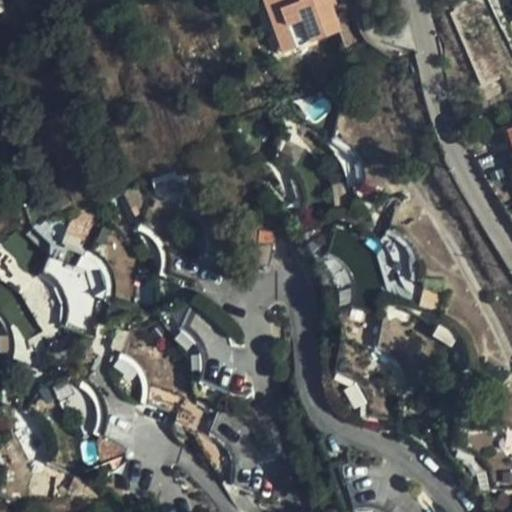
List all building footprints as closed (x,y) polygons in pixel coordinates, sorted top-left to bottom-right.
[(368,44),(355,0),(259,0),(262,10),(260,11),(273,54),(336,35),(341,53),(368,44)] [(391,157),(388,145),(381,133),(372,123),(361,115),(348,107),(335,139),(342,143),(349,150),(355,157),(359,167),(360,177),(358,187),(392,196),(394,181),(394,169),(391,157)] [(328,186),(325,176),(320,166),(315,158),(306,150),(297,143),(288,139),(280,136),(269,169),(272,171),(281,175),(288,181),(293,189),(297,199),(299,209),(297,217),(330,224),(332,215),(332,206),(331,196),(328,186)] [(478,157),(484,174),(507,166),(500,149),(478,157)] [(179,204),(189,174),(163,166),(154,195),(179,204)] [(241,223),(236,210),(229,198),(220,189),(210,181),(197,175),(189,172),(189,174),(179,204),(184,206),(190,209),(199,216),(205,223),(209,233),(211,243),(211,253),(243,261),(244,255),(244,245),(243,234),(241,223)] [(120,191),(136,225),(150,193),(143,180),(120,191)] [(196,254),(193,239),(187,227),(181,215),(171,206),(160,198),(150,193),(136,225),(142,229),(150,233),(157,242),(161,254),(164,268),(164,276),(194,285),(196,277),(197,266),(196,254)] [(449,257),(446,247),(443,241),(438,232),(432,225),(426,219),(419,214),(409,209),(401,206),(390,237),(396,239),(403,244),(409,250),(412,256),(416,262),(419,271),(419,279),(418,288),(451,295),(453,283),(452,275),(451,265),(449,257)] [(63,242),(84,253),(95,230),(74,220),(63,242)] [(140,279),(136,265),(132,254),(125,242),(118,233),(108,227),(98,223),(95,230),(84,253),(91,257),(98,263),(104,273),(107,283),(107,295),(105,304),(136,316),(139,306),(140,294),(140,279)] [(255,230),(251,263),(276,266),(278,249),(279,249),(280,232),(255,230)] [(375,280),(372,272),(368,264),(364,257),(359,252),(353,245),(343,241),(338,235),(328,232),(318,264),(326,268),(332,273),(337,280),(341,286),(343,294),(344,301),(344,308),(379,314),(381,308),(380,296),(379,288),(375,280)] [(91,302),(89,292),(86,282),(82,274),(76,266),(69,257),(62,250),(53,245),(37,276),(41,277),(47,282),(53,289),(56,298),(58,308),(57,319),(55,327),(84,341),(87,331),(90,323),(90,312),(91,302)] [(36,327),(33,317),(27,307),(19,297),(13,291),(4,285),(0,283),(0,323),(3,327),(6,335),(8,345),(8,356),(6,365),(35,380),(37,372),(40,362),(40,347),(39,337),(36,327)] [(501,349),(497,339),(494,331),(483,315),(475,308),(468,302),(460,298),(455,297),(443,329),(451,333),(457,338),(463,345),(468,355),(469,362),(469,372),(468,378),(501,390),(504,381),(503,364),(501,349)] [(229,359),(226,347),(223,337),(219,327),(211,319),(202,311),(192,304),(176,334),(178,336),(183,340),(188,346),(191,352),(194,359),(196,369),(195,378),(193,384),(223,398),(227,392),(230,382),(230,369),(229,359)] [(441,367),(439,358),(437,352),(435,343),(430,335),(425,329),(417,323),(409,316),(400,311),(383,342),(393,346),(398,353),(403,361),(406,370),(407,380),(404,391),(438,404),(440,396),(442,386),(442,376),(441,367)] [(178,380),(176,372),(174,365),(169,357),(166,349),(159,341),(151,334),(142,328),(126,356),(133,362),(137,367),(140,371),(142,378),(145,384),(146,389),(146,397),(145,403),(142,409),(174,421),(177,409),(178,403),(179,394),(179,387),(178,380)] [(389,389),(383,382),(378,376),(369,370),(361,363),(351,359),(340,356),(330,355),(319,354),(321,388),(329,387),(335,388),(342,391),(349,395),(355,401),(359,407),(362,414),(363,424),(398,421),(396,409),(393,401),(389,389)] [(128,410),(126,400),(122,389),(117,378),(109,371),(101,362),(92,356),(77,387),(82,390),(88,396),(92,405),(95,416),(94,425),(94,435),(124,447),(127,435),(128,425),(128,417),(128,410)] [(80,437),(76,425),(69,414),(62,405),(55,399),(47,393),(35,389),(23,419),(30,423),(35,427),(41,434),(45,441),(47,448),(47,455),(47,464),(45,471),(78,483),(80,478),(81,467),(81,455),(81,446),(80,437)] [(511,393),(507,393),(497,424),(508,429),(511,433),(511,393)] [(261,454),(258,446),(255,439),(250,432),(244,426),(236,418),(227,413),(219,410),(207,438),(210,440),(216,445),(223,451),(226,457),(229,464),(231,470),(231,478),(229,486),(228,492),(258,506),(262,497),(264,489),(264,482),(264,473),(263,464),(261,454)] [(496,457),(492,449),(487,441),(481,435),(466,423),(459,420),(440,416),(432,448),(450,454),(463,466),(467,475),(470,491),(503,495),(504,486),(503,476),(496,457)] [(19,467),(14,457),(9,449),(2,441),(0,439),(0,497),(24,500),(23,486),(21,476),(19,467)] [(193,511),(194,511),(191,504),(188,497),(184,490),(179,484),(173,478),(167,473),(159,468),(150,464),(142,460),(134,459),(127,458),(124,489),(132,491),(138,494),(146,499),(151,504),(155,509),(156,511),(193,511)] [(425,511),(424,510),(419,504),(414,498),(407,493),(400,488),(391,484),(380,480),(367,478),(357,477),(348,479),(353,509),(363,509),(370,511),(425,511)] [(511,511),(511,499),(506,496),(500,511),(511,511)]
